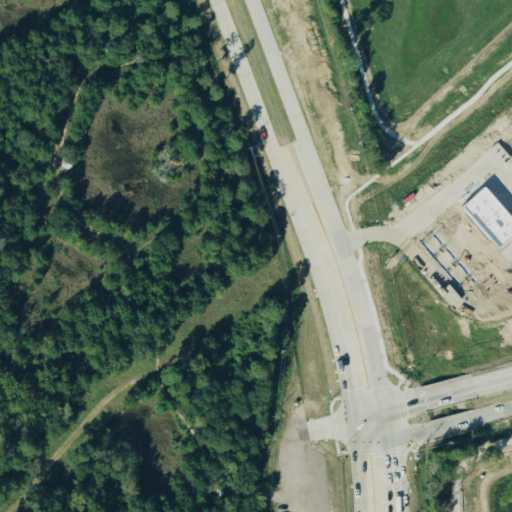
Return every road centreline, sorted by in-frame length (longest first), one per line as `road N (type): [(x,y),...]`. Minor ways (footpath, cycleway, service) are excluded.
road 1 (secondary): [(385,408),(339,241),(251,0)]
road 2 (secondary): [(218,0),(315,248)]
road 3 (secondary): [(315,248),(358,425)]
road 4 (secondary): [(358,425),(388,439),(420,437),(511,410)]
road 5 (secondary): [(511,372),(385,408)]
